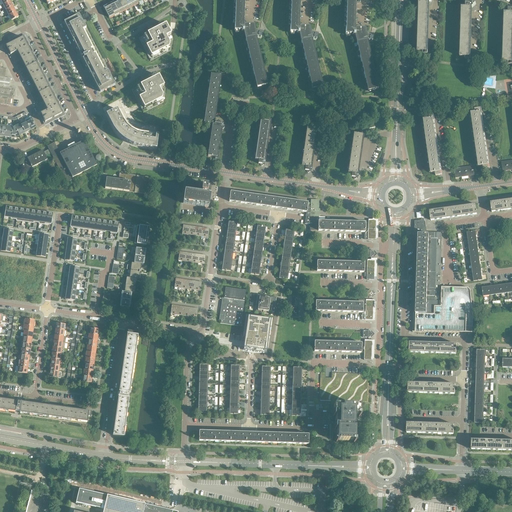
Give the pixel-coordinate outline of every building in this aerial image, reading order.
[(123,10),(118,0),(116,0),(113,2),(119,13),(123,10)] [(128,8),(124,0),(118,0),(123,10),(128,8)] [(244,32),(245,39),(257,87),(262,86),(267,85),(256,37),(257,37),(254,25),(244,24),(245,0),(235,0),(234,31),(235,31),(235,30),(242,31),(242,32),(244,32)] [(312,38),(309,26),(300,26),(300,0),(290,0),(290,32),(297,32),(297,33),(299,33),(312,89),(323,87),(323,86),(311,38),(312,38)] [(368,40),(367,38),(365,28),(355,28),(356,0),(346,0),(345,34),(346,34),(353,34),(353,35),(355,35),(367,91),(378,88),(367,40),(368,40)] [(428,54),(429,3),(429,2),(431,1),(432,0),(422,0),(423,2),(419,2),(419,7),(420,7),(420,12),(418,12),(418,17),(419,17),(419,22),(418,22),(418,27),(419,27),(419,31),(418,31),(418,37),(419,37),(419,41),(417,41),(417,46),(418,46),(418,51),(417,51),(422,52),(422,54),(428,55),(428,54)] [(13,6),(10,1),(3,4),(6,10),(13,6)] [(119,13),(113,2),(108,4),(114,15),(119,13)] [(460,57),(465,57),(465,59),(465,60),(470,60),(472,8),(472,4),(469,2),(467,4),(466,4),(466,3),(465,3),(465,7),(461,7),(461,13),(462,13),(462,17),(461,17),(461,22),(462,22),(462,27),(461,27),(461,32),(462,32),(462,37),(460,37),(460,42),(461,42),(461,47),(460,47),(460,52),(461,52),(461,56),(460,56),(460,57)] [(114,15),(108,4),(103,7),(109,18),(114,15)] [(16,11),(13,6),(6,10),(8,15),(16,11)] [(502,62),(507,62),(511,62),(511,56),(510,56),(511,53),(511,47),(511,46),(511,43),(511,42),(511,36),(511,33),(511,32),(511,26),(511,23),(511,16),(511,13),(511,7),(509,9),(508,9),(508,13),(504,13),(504,18),(505,18),(505,22),(504,22),(503,28),(505,28),(504,32),(503,32),(503,38),(504,38),(504,42),(503,42),(503,47),(504,47),(504,52),(503,52),(502,57),(504,57),(503,62),(502,62)] [(18,17),(16,11),(8,15),(11,21),(13,20),(18,17)] [(114,84),(79,16),(64,23),(99,92),(114,84)] [(171,51),(173,38),(166,24),(159,28),(158,27),(152,30),(152,31),(138,38),(150,61),(171,51)] [(62,114),(23,38),(23,37),(22,37),(22,38),(15,41),(13,43),(12,43),(12,42),(12,43),(6,46),(5,46),(6,47),(6,46),(8,50),(8,51),(34,101),(45,123),(62,114)] [(214,123),(221,75),(218,74),(218,76),(211,75),(210,80),(211,80),(211,82),(210,85),(209,84),(208,90),(210,90),(209,92),(209,94),(208,94),(207,99),(208,100),(208,104),(206,104),(206,109),(207,109),(206,114),(205,114),(204,119),(206,119),(205,124),(204,124),(212,125),(212,127),(211,132),(212,133),(211,137),(210,137),(210,142),(211,142),(210,147),(209,147),(208,152),(209,152),(209,157),(207,156),(207,157),(216,158),(216,159),(218,160),(222,129),(224,127),(223,125),(220,124),(218,122),(215,124),(214,124),(214,123)] [(0,86),(9,87),(10,81),(10,78),(5,78),(0,76),(0,86)] [(163,103),(165,89),(159,76),(152,79),(151,79),(145,82),(145,83),(131,90),(143,113),(163,103)] [(15,88),(9,87),(0,86),(0,98),(2,98),(5,99),(8,99),(11,100),(13,100),(15,88)] [(155,135),(155,137),(142,135),(136,133),(131,130),(126,126),(123,121),(117,109),(111,112),(106,115),(113,128),(114,130),(115,132),(117,134),(118,135),(120,137),(121,138),(123,140),(127,142),(129,143),(131,144),(133,145),(136,146),(137,146),(140,147),(154,149),(156,149),(157,142),(158,136),(155,135)] [(483,169),(486,169),(488,169),(480,109),(475,109),(475,110),(475,112),(471,113),(472,118),(472,123),(473,128),(474,133),(474,137),(474,138),(475,138),(475,142),(475,143),(476,147),(476,152),(477,152),(477,157),(478,161),(478,162),(478,166),(478,167),(483,166),(483,169)] [(435,176),(438,175),(440,175),(432,115),(427,116),(428,119),(423,120),(424,120),(424,125),(425,129),(425,130),(426,134),(425,134),(425,135),(426,135),(426,139),(426,140),(426,139),(427,144),(428,149),(427,149),(428,149),(428,154),(429,158),(429,159),(430,163),(429,163),(429,164),(430,164),(430,168),(431,173),(435,173),(436,176),(435,176)] [(25,119),(26,121),(30,130),(36,127),(30,116),(25,119)] [(265,165),(265,161),(271,120),(268,120),(268,121),(260,120),(259,125),(261,126),(260,130),(259,130),(258,135),(259,135),(259,140),(257,140),(257,145),(258,145),(257,150),(256,149),(255,155),(256,155),(256,159),(255,159),(255,160),(258,160),(258,164),(259,164),(261,166),(264,164),(264,165),(265,165)] [(30,130),(26,121),(20,124),(25,132),(25,133),(30,130)] [(25,133),(25,132),(20,124),(15,127),(19,135),(19,136),(25,133)] [(317,127),(314,127),(314,128),(307,127),(306,132),(307,132),(306,137),(305,137),(304,142),(306,142),(305,147),(304,146),(303,152),(304,152),(304,156),(302,156),(302,161),(303,161),(302,166),(301,166),(305,167),(304,171),(305,171),(305,170),(306,170),(308,173),(311,171),(311,172),(312,167),(317,127)] [(357,178),(358,178),(358,174),(357,174),(357,168),(356,168),(357,164),(358,165),(359,158),(358,158),(358,155),(359,155),(360,148),(359,148),(359,145),(361,145),(361,138),(360,138),(361,135),(362,135),(353,134),(352,139),(353,139),(353,144),(351,143),(351,149),(352,149),(351,153),(350,153),(349,158),(351,159),(350,163),(349,163),(348,168),(349,168),(349,173),(348,172),(348,173),(351,173),(351,177),(352,177),(354,180),(357,177),(357,178)] [(60,153),(59,153),(65,165),(72,178),(74,177),(97,166),(97,165),(95,161),(96,161),(97,161),(98,161),(99,161),(100,161),(100,160),(101,159),(101,158),(101,157),(100,156),(99,156),(99,155),(98,155),(97,155),(97,156),(96,156),(96,157),(95,158),(94,159),(89,150),(84,141),(75,145),(74,143),(68,146),(67,146),(68,149),(62,152),(60,153)] [(12,157),(9,176),(63,183),(64,177),(57,163),(12,157)] [(501,162),(503,172),(503,171),(509,171),(511,170),(511,160),(508,161),(502,162),(501,162)] [(454,169),(455,178),(462,177),(468,176),(474,175),(474,176),(473,166),(467,167),(461,168),(460,168),(454,169),(454,168),(454,169)] [(148,177),(127,174),(125,174),(125,175),(119,176),(119,179),(118,180),(106,178),(106,182),(105,185),(105,189),(146,194),(148,177)] [(203,182),(201,192),(210,193),(212,184),(203,182)] [(210,195),(184,192),(183,203),(209,206),(210,195)] [(246,194),(230,192),(229,202),(245,204),(246,194)] [(262,196),(246,194),(245,204),(260,206),(262,196)] [(277,198),(262,196),(260,206),(276,208),(277,198)] [(293,201),(277,198),(276,208),(291,210),(293,201)] [(310,203),(308,203),(307,208),(311,208),(311,209),(319,209),(317,209),(317,204),(317,202),(318,202),(318,201),(317,201),(314,201),(311,201),(311,200),(310,203)] [(507,210),(506,200),(490,202),(491,212),(507,210)] [(296,201),(293,201),(291,210),(306,213),(307,213),(307,208),(308,203),(296,201)] [(477,214),(476,209),(476,204),(460,207),(461,216),(477,214)] [(11,219),(12,208),(6,207),(5,213),(4,212),(4,217),(11,218),(11,219)] [(461,216),(460,207),(445,209),(446,219),(461,216)] [(318,217),(319,209),(311,209),(311,208),(307,208),(307,213),(306,213),(306,216),(318,217)] [(446,219),(445,209),(429,211),(430,221),(446,219)] [(52,213),(46,212),(44,225),(45,225),(45,224),(51,225),(51,223),(52,223),(53,219),(52,219),(52,213)] [(77,228),(78,217),(72,216),(71,222),(70,222),(70,226),(71,226),(70,227),(77,228)] [(318,220),(318,224),(318,231),(334,231),(334,222),(321,221),(321,220),(318,220)] [(368,223),(365,223),(365,232),(364,232),(364,239),(376,240),(377,220),(368,220),(368,223)] [(425,221),(417,223),(416,232),(419,232),(416,332),(424,333),(424,331),(460,332),(461,312),(466,312),(472,312),(469,290),(467,288),(440,287),(442,233),(427,232),(425,221)] [(349,222),(334,222),(334,231),(349,232),(349,222)] [(365,232),(365,223),(356,222),(349,222),(349,232),(364,232),(365,232)] [(146,244),(147,239),(135,237),(134,244),(146,245),(146,244)] [(132,253),(132,255),(145,257),(145,256),(146,250),(136,248),(136,252),(134,251),(132,253)] [(365,257),(370,257),(371,258),(375,254),(371,250),(370,250),(365,250),(365,257)] [(144,258),(145,257),(132,255),(132,258),(133,259),(132,263),(141,264),(143,265),(144,258)] [(375,280),(375,264),(375,260),(360,260),(360,263),(364,263),(364,273),(366,273),(366,280),(375,280)] [(332,272),(333,262),(317,261),(316,271),(332,272)] [(348,272),(348,262),(333,262),(332,272),(348,272)] [(364,263),(360,263),(348,262),(348,272),(364,273),(364,263)] [(140,271),(141,264),(132,263),(131,266),(130,266),(127,267),(127,270),(140,272),(140,271)] [(140,273),(140,272),(127,270),(127,272),(128,274),(130,274),(129,278),(136,279),(139,279),(140,273)] [(136,279),(129,278),(127,278),(126,281),(125,281),(123,282),(123,284),(135,286),(135,285),(136,279)] [(135,287),(135,286),(123,284),(123,287),(124,288),(123,292),(131,293),(134,294),(135,287)] [(220,314),(219,317),(221,318),(220,323),(239,326),(240,321),(241,321),(246,291),(245,291),(225,288),(221,315),(220,314)] [(369,290),(364,290),(364,297),(368,297),(369,298),(373,294),(369,290)] [(130,299),(131,293),(123,292),(122,292),(122,296),(120,296),(118,297),(118,299),(130,301),(130,300),(130,299)] [(256,310),(274,312),(276,298),(258,295),(256,310)] [(130,302),(130,301),(118,299),(118,302),(119,303),(120,303),(120,307),(129,308),(130,302)] [(373,320),(374,304),(373,304),(373,302),(373,300),(371,300),(358,300),(358,303),(363,303),(362,313),(362,320),(373,320)] [(331,312),(331,302),(316,301),(315,311),(331,312)] [(347,312),(347,302),(331,302),(331,312),(347,312)] [(363,303),(358,303),(347,302),(347,312),(362,313),(363,303)] [(245,338),(243,348),(245,348),(245,351),(251,352),(252,350),(254,350),(253,352),(264,353),(264,351),(266,351),(268,341),(265,341),(266,339),(268,339),(268,336),(269,331),(267,331),(267,329),(269,329),(270,322),(268,321),(269,319),(248,316),(245,333),(245,336),(247,336),(247,338),(245,338)] [(368,338),(372,334),(368,330),(368,331),(363,331),(363,337),(367,337),(368,338)] [(133,332),(128,331),(127,331),(128,331),(127,334),(119,391),(119,392),(118,396),(118,397),(113,435),(124,437),(129,398),(128,398),(129,393),(130,394),(138,335),(135,335),(136,332),(133,332)] [(372,360),(373,344),(373,340),(369,340),(364,340),(364,343),(361,343),(361,353),(364,353),(364,360),(372,360)] [(330,352),(330,342),(314,342),(314,351),(330,352)] [(345,352),(346,343),(330,342),(330,352),(345,352)] [(361,353),(361,343),(346,343),(345,352),(361,353)] [(425,353),(425,343),(409,343),(409,353),(425,353)] [(441,344),(425,343),(425,353),(440,354),(441,344)] [(456,344),(441,344),(440,354),(456,354),(456,344)] [(355,442),(356,441),(357,441),(358,430),(358,421),(362,421),(362,403),(368,403),(369,379),(363,379),(363,374),(332,373),(331,373),(331,378),(325,378),(325,373),(320,373),(319,401),(330,402),(330,421),(331,421),(331,424),(330,424),(329,440),(335,440),(334,441),(336,441),(336,442),(337,442),(337,441),(338,441),(338,440),(352,441),(352,442),(353,442),(353,443),(354,443),(354,442),(355,442)] [(424,383),(408,383),(408,393),(423,393),(424,383)] [(439,384),(424,383),(423,393),(439,394),(439,384)] [(455,384),(439,384),(439,394),(455,394),(455,384)] [(88,412),(24,403),(21,402),(20,400),(18,400),(17,401),(16,401),(16,402),(0,399),(0,410),(15,412),(15,411),(20,412),(19,413),(87,422),(88,420),(90,420),(90,418),(91,418),(91,412),(89,412),(89,411),(88,411),(88,412)] [(422,424),(407,423),(406,433),(422,433),(422,424)] [(438,424),(422,424),(422,433),(438,434),(438,424)] [(454,425),(438,424),(438,434),(453,434),(454,425)] [(215,431),(199,431),(199,441),(214,441),(215,431)] [(230,432),(215,431),(214,441),(230,442),(230,432)] [(246,432),(230,432),(230,442),(246,442),(246,432)] [(262,433),(246,432),(246,442),(261,443),(262,433)] [(277,433),(262,433),(261,443),(277,443),(277,433)] [(283,434),(277,433),(277,443),(292,444),(293,434),(283,434)] [(308,434),(293,434),(292,444),(308,444),(308,434)] [(487,440),(471,440),(471,449),(487,450),(487,440)] [(503,441),(487,440),(487,450),(502,450),(503,441)] [(511,440),(503,441),(502,450),(511,450),(511,440)] [(177,511),(178,511),(113,497),(79,489),(76,504),(76,503),(107,510),(106,511),(74,511),(73,511),(177,511)]
